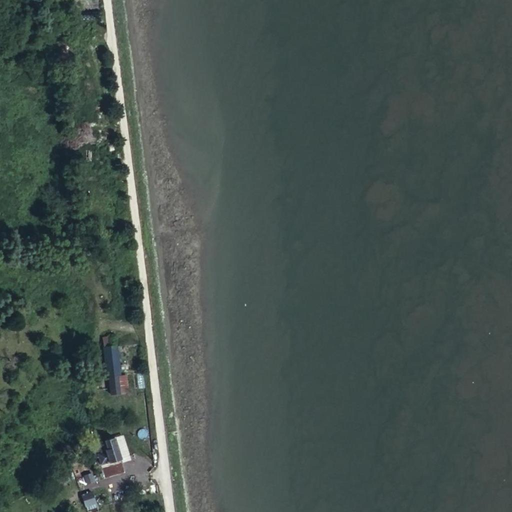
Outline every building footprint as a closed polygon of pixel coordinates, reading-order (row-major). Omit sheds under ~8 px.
[(126,388),(120,350),(111,351),(118,389),(126,388)] [(136,387),(126,388),(129,403),(138,401),(136,387)] [(129,403),(126,388),(118,389),(119,403),(129,403)] [(110,457),(103,457),(104,468),(132,462),(129,442),(111,444),(112,452),(109,452),(110,457)] [(101,446),(103,457),(110,457),(109,452),(112,452),(111,444),(101,446)] [(93,476),(94,488),(105,488),(104,475),(93,476)] [(86,506),(96,501),(91,490),(81,495),(86,506)]
